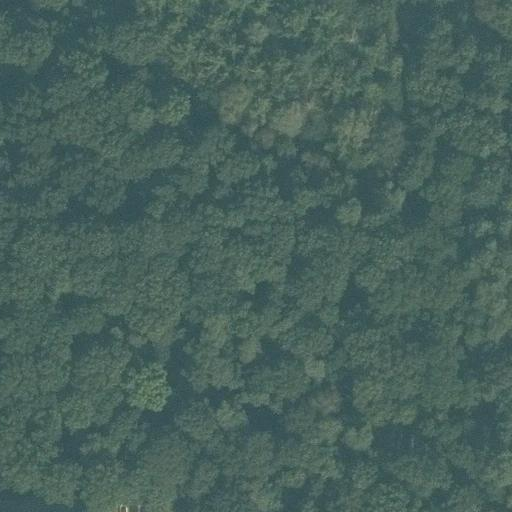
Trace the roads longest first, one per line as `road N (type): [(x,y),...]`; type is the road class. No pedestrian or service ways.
road 1 (track): [(411,228),(409,316),(369,511)]
road 2 (track): [(411,228),(384,0)]
